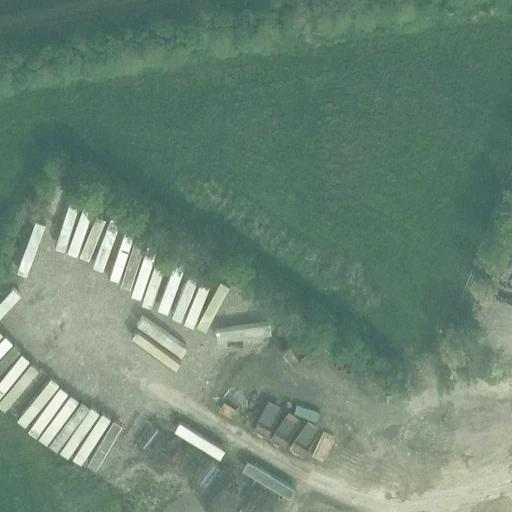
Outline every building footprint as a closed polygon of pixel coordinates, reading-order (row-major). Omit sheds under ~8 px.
[(106,350),(112,343),(74,314),(68,322),(106,350)] [(42,345),(36,353),(80,383),(86,375),(42,345)] [(163,398),(169,389),(124,356),(118,366),(163,398)] [(158,360),(149,372),(202,414),(210,404),(192,389),(193,388),(158,360)] [(224,433),(241,415),(226,400),(208,418),(224,433)] [(180,450),(186,441),(141,411),(134,420),(180,450)] [(290,469),(295,460),(249,434),(243,444),(290,469)] [(204,452),(200,462),(249,485),(254,476),(204,452)] [(299,461),(293,470),(338,498),(344,490),(299,461)] [(194,511),(140,474),(133,485),(171,511),(194,511)] [(290,484),(332,508),(336,501),(295,476),(290,484)]
